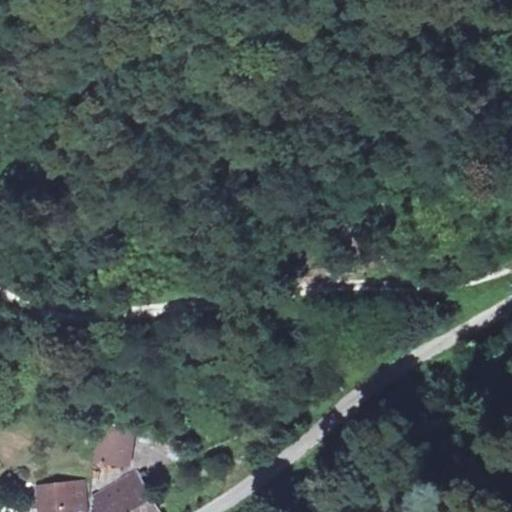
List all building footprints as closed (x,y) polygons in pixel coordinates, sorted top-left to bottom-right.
[(376,117),(357,130),(376,155),(394,143),(376,117)] [(458,201),(452,184),(398,204),(404,219),(458,201)] [(397,223),(391,206),(337,225),(343,241),(397,223)] [(132,425),(100,423),(97,459),(130,462),(132,425)] [(146,511),(153,508),(132,473),(117,482),(93,497),(101,511),(146,511)] [(84,511),(81,483),(41,486),(43,511),(84,511)]
